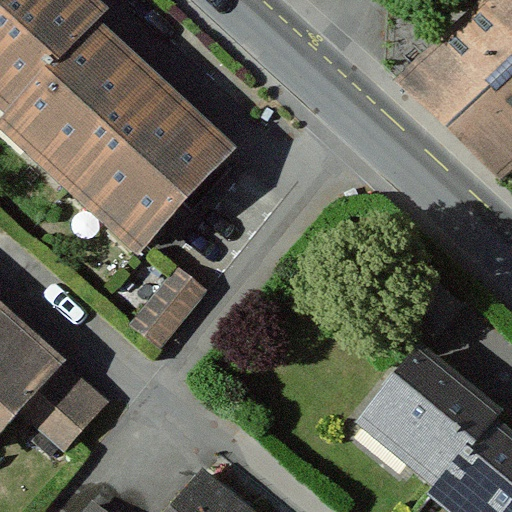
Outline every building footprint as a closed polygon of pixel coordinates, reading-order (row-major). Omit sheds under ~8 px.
[(0,0),(0,105),(17,121),(109,29),(118,21),(95,0),(0,0)] [(511,10),(421,95),(511,180),(511,10)] [(248,157),(109,29),(17,121),(6,133),(152,266),(248,157)] [(466,311),(416,269),(378,315),(427,357),(466,311)] [(210,294),(182,271),(134,330),(163,353),(210,294)] [(0,327),(10,316),(0,307),(0,327)] [(10,316),(0,327),(0,462),(36,422),(71,454),(113,408),(10,316)] [(367,430),(446,496),(501,438),(507,431),(425,362),(367,430)] [(511,511),(511,447),(501,438),(446,496),(437,506),(443,511),(511,511)] [(243,511),(202,478),(174,511),(243,511)]
